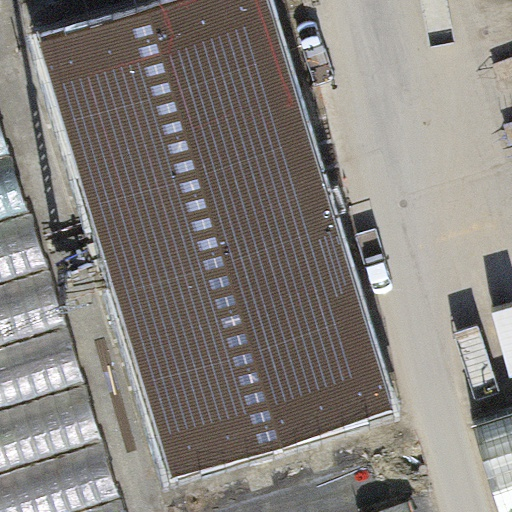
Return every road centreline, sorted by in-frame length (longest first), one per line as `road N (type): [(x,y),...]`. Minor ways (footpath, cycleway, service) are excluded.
road 1 (track): [(343,0),(474,511)]
road 2 (track): [(150,511),(0,18)]
